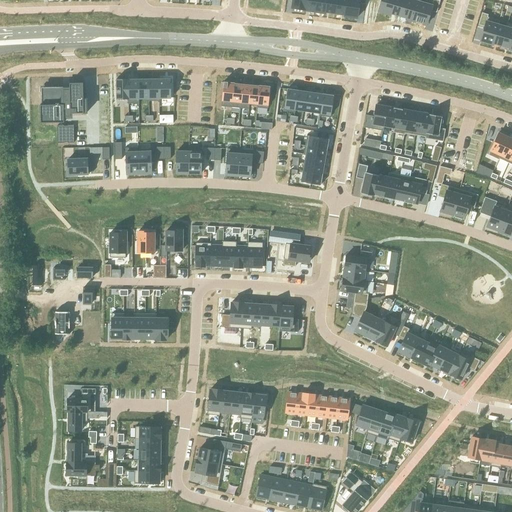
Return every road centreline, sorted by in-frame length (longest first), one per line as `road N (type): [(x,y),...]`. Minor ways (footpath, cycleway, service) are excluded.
road 1 (residential): [(64,47),(76,64),(146,59),(357,81)]
road 2 (residential): [(511,67),(397,35),(231,18)]
road 3 (residential): [(511,413),(464,402),(349,348),(326,328),(322,293)]
road 4 (residential): [(101,186),(267,187),(336,197)]
road 5 (residential): [(336,197),(511,246)]
road 6 (residential): [(357,81),(511,119)]
road 7 (unclassified): [(362,59),(511,96)]
road 8 (residential): [(247,511),(196,499),(179,486),(187,408)]
road 9 (residential): [(111,461),(112,406),(187,408)]
road 10 (residential): [(322,293),(198,285)]
road 11 (residential): [(187,408),(198,285)]
